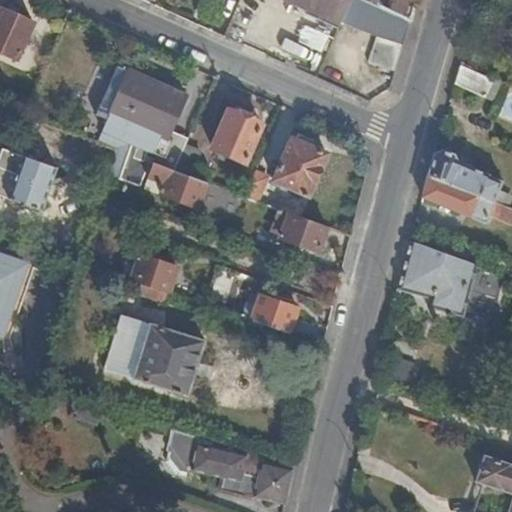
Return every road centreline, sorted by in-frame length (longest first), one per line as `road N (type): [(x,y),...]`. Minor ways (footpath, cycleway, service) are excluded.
road 1 (tertiary): [(407,139),(313,511)]
road 2 (residential): [(407,139),(95,0)]
road 3 (tertiary): [(450,0),(407,139)]
